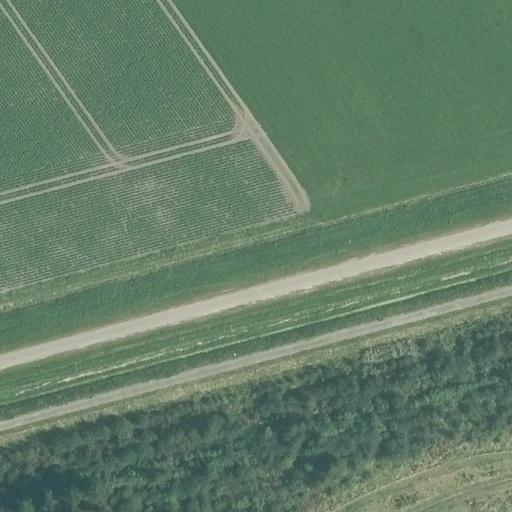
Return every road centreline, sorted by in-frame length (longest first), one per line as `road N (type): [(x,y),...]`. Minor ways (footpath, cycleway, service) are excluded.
road 1 (track): [(0,431),(511,294)]
road 2 (unclassified): [(0,363),(511,227)]
